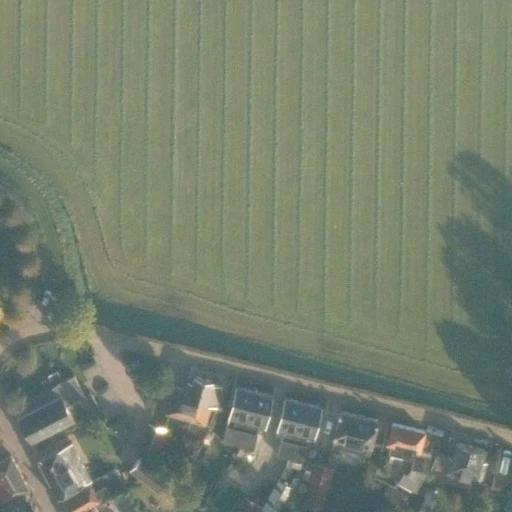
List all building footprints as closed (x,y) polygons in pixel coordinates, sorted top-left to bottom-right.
[(84,393),(74,373),(52,384),(58,395),(19,415),(31,438),(73,417),(65,403),(84,393)] [(212,379),(194,375),(193,380),(187,379),(185,386),(173,383),(166,410),(187,416),(186,420),(189,421),(186,432),(204,437),(209,425),(210,422),(203,420),(203,419),(205,420),(210,403),(215,404),(221,383),(212,381),(212,379)] [(241,445),(254,389),(236,384),(228,417),(235,419),(233,426),(232,425),(228,442),(241,445)] [(254,389),(241,445),(253,448),(257,431),(256,431),(258,424),(264,426),(272,393),(254,389)] [(290,456),(303,400),(285,396),(277,429),(284,430),(282,437),(281,437),(277,453),(290,456)] [(303,400),(290,456),(302,459),(306,442),(305,442),(306,436),(313,437),(321,405),(303,400)] [(377,418),(340,409),(331,444),(369,453),(377,418)] [(165,427),(148,421),(139,447),(156,453),(165,427)] [(425,429),(392,422),(387,443),(389,443),(387,453),(413,459),(411,465),(410,464),(405,471),(404,470),(398,480),(414,489),(425,470),(430,452),(420,449),(425,429)] [(485,448),(456,440),(452,455),(448,454),(443,471),(459,475),(459,474),(480,479),(484,466),(480,465),(485,448)] [(91,478),(72,441),(38,458),(58,496),(91,478)] [(0,458),(0,501),(28,487),(11,453),(0,458)] [(169,474),(142,453),(129,469),(156,490),(169,474)] [(334,466),(313,460),(302,499),(322,505),(334,466)] [(265,496),(275,477),(264,471),(254,490),(265,496)] [(278,511),(294,487),(278,477),(256,511),(278,511)] [(94,489),(90,481),(62,497),(70,511),(75,511),(100,499),(99,498),(110,493),(105,484),(94,489)] [(114,495),(125,511),(126,511),(140,503),(129,486),(114,495)] [(29,500),(25,493),(0,507),(0,511),(37,511),(30,499),(29,500)] [(249,511),(256,499),(244,493),(234,511),(249,511)]
